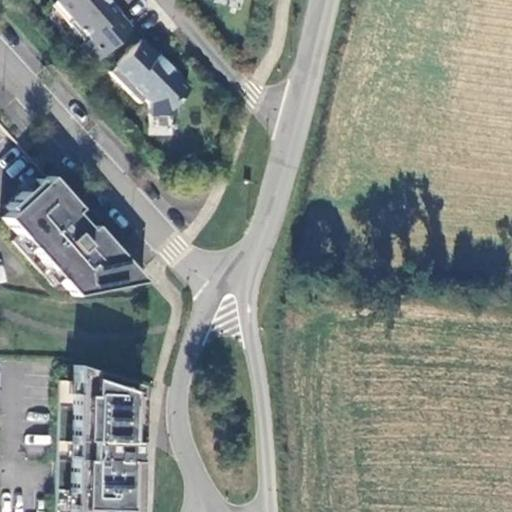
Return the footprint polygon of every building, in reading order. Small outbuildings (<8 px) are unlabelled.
[(58,0),(54,0),(53,1),(69,20),(73,17),(58,0)] [(58,0),(73,17),(69,20),(65,23),(82,42),(78,45),(94,63),(129,27),(106,1),(104,0),(58,0)] [(172,115),(171,103),(187,88),(166,68),(168,65),(156,53),(154,55),(138,40),(106,72),(137,103),(142,98),(147,103),(147,115),(172,115)] [(74,208),(71,204),(45,176),(37,183),(33,179),(2,207),(6,211),(0,216),(0,218),(15,236),(9,241),(51,287),(56,281),(69,295),(116,286),(126,278),(84,232),(86,230),(85,229),(70,212),(74,208)] [(126,278),(116,286),(140,281),(90,225),(85,229),(86,230),(84,232),(126,278)] [(132,461),(134,398),(136,398),(137,386),(71,365),(70,381),(55,380),(51,511),(133,511),(135,461),(132,461)]
